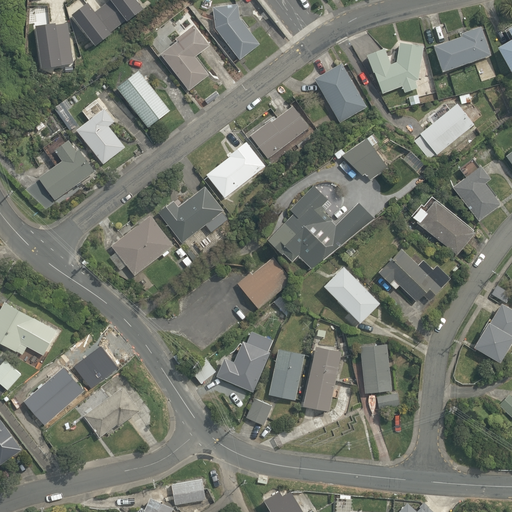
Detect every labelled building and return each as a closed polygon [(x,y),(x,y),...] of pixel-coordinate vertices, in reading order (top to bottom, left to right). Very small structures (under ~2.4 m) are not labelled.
[(88,2),(72,15),(95,46),(112,33),(111,32),(126,21),(127,21),(143,9),(136,0),(109,0),(95,12),(88,2)] [(241,17),(239,3),(214,6),(216,28),(241,60),(261,44),(241,17)] [(56,23),(36,26),(42,68),(73,63),(68,23),(56,25),(56,23)] [(196,56),(211,44),(196,26),(162,53),(189,90),(210,74),(196,56)] [(461,36),(435,45),(443,71),(491,55),(482,26),(460,33),(461,36)] [(511,33),(511,38),(499,46),(511,69),(511,26),(509,29),(511,33)] [(391,64),(385,48),(368,54),(374,72),(375,71),(383,93),(403,85),(405,92),(418,87),(416,80),(419,79),(424,46),(401,42),(397,62),(391,64)] [(343,62),(315,77),(340,123),(368,107),(343,62)] [(171,109),(140,70),(118,86),(149,127),(171,109)] [(470,93),(460,95),(462,104),(472,101),(470,93)] [(59,105),(55,108),(71,131),(79,125),(68,110),(73,106),(67,98),(59,104),(59,105)] [(475,124),(458,103),(420,133),(422,135),(414,141),(429,159),(436,154),(437,155),(475,124)] [(272,121),(271,119),(251,135),(269,159),(310,126),(295,104),(272,121)] [(110,125),(116,121),(105,108),(78,129),(104,163),(126,146),(110,125)] [(372,134),(346,152),(342,149),(335,153),(339,159),(343,155),(363,175),(365,173),(371,180),(388,167),(374,145),(378,142),(372,134)] [(39,176),(56,200),(96,171),(80,148),(78,150),(70,139),(56,149),(63,160),(39,176)] [(231,155),(207,174),(225,198),(267,166),(248,141),(230,154),(231,155)] [(492,178),(482,164),(453,186),(480,221),(502,204),(486,182),(492,178)] [(179,206),(174,200),(159,211),(183,243),(225,210),(206,185),(179,206)] [(329,199),(315,185),(291,209),(294,212),(270,239),(283,253),(285,252),(293,261),(299,255),(312,268),(375,218),(359,202),(337,225),(332,221),(333,220),(325,211),(327,208),(324,205),(329,199)] [(418,221),(417,222),(458,255),(476,232),(442,204),(439,207),(434,202),(427,211),(421,207),(413,217),(418,221)] [(175,245),(152,214),(112,245),(118,251),(111,257),(121,270),(127,264),(136,275),(163,254),(165,256),(170,252),(168,250),(175,245)] [(217,244),(208,232),(194,242),(202,254),(217,244)] [(419,264),(402,248),(379,272),(396,289),(400,284),(417,301),(424,295),(430,301),(452,277),(437,264),(434,268),(424,259),(419,264)] [(273,255),(239,283),(260,308),(294,280),(273,255)] [(344,265),(325,285),(361,322),(381,303),(344,265)] [(492,294),(507,303),(511,294),(511,292),(497,284),(492,294)] [(0,341),(17,351),(17,350),(23,354),(28,346),(44,355),(58,330),(6,301),(0,310),(0,341)] [(511,307),(503,302),(491,321),(490,320),(475,346),(502,361),(511,342),(511,307)] [(235,361),(225,357),(217,376),(254,391),(271,352),(269,351),(274,340),(253,330),(248,341),(244,340),(235,361)] [(86,351),(95,343),(90,338),(81,346),(86,351)] [(388,343),(361,346),(366,393),(392,390),(388,343)] [(343,351),(317,345),(304,405),(330,411),(343,351)] [(306,354),(279,348),(270,394),(296,399),(306,354)] [(202,383),(217,371),(207,358),(191,370),(202,383)] [(23,373),(6,359),(0,365),(0,382),(8,390),(23,373)] [(65,365),(24,400),(46,425),(86,389),(65,365)] [(141,409),(124,386),(85,415),(100,437),(118,424),(119,425),(141,409)] [(398,393),(377,396),(380,410),(400,406),(398,393)] [(511,416),(511,395),(510,393),(499,404),(511,416)] [(247,417),(265,425),(273,405),(256,397),(247,417)] [(0,463),(0,464),(23,448),(0,416),(0,463)] [(204,477),(173,482),(176,503),(207,498),(204,477)] [(281,489),(265,498),(273,511),(305,511),(292,489),(284,494),(281,489)] [(171,511),(175,505),(152,494),(145,509),(142,506),(136,511),(171,511)] [(436,511),(429,504),(428,505),(425,502),(417,509),(409,500),(396,511),(436,511)]
